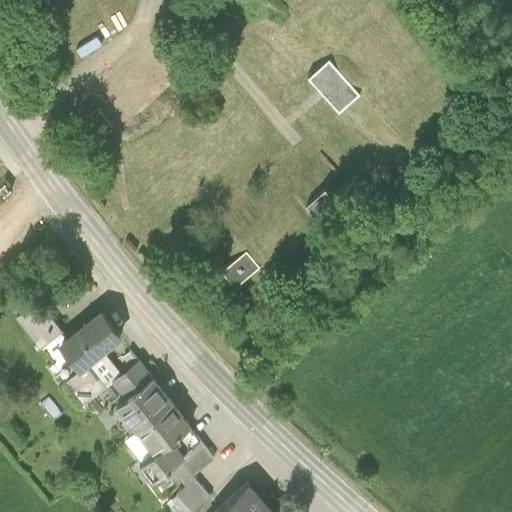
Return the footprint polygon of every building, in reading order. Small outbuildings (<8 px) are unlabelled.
[(359,87),(328,53),(310,70),(340,104),(359,87)] [(98,105),(88,112),(102,132),(112,125),(98,105)] [(336,192),(326,180),(305,198),(316,210),(336,192)] [(245,245),(222,265),(236,281),(259,261),(245,245)] [(62,328),(37,297),(16,314),(41,345),(62,328)] [(102,307),(60,340),(81,366),(86,361),(120,335),(122,333),(102,307)] [(138,357),(120,335),(86,361),(105,384),(113,377),(138,357)] [(127,395),(154,375),(140,357),(138,357),(113,377),(127,395)] [(81,366),(66,377),(85,400),(105,384),(86,361),(81,366)] [(170,396),(154,375),(127,395),(119,402),(135,423),(170,396)] [(187,419),(170,396),(135,423),(154,446),(187,419)] [(193,472),(216,454),(187,419),(154,446),(139,458),(162,486),(178,472),(184,480),(193,472)] [(189,511),(211,492),(193,472),(184,480),(186,482),(170,496),(185,511),(189,511)] [(285,511),(251,473),(207,511),(285,511)]
